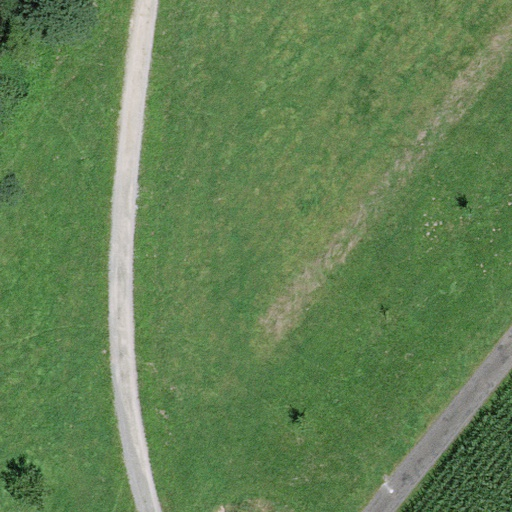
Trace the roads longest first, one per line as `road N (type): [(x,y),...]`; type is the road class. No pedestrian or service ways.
road 1 (track): [(144,511),(123,438),(115,254),(149,0)]
road 2 (residential): [(377,511),(511,344)]
